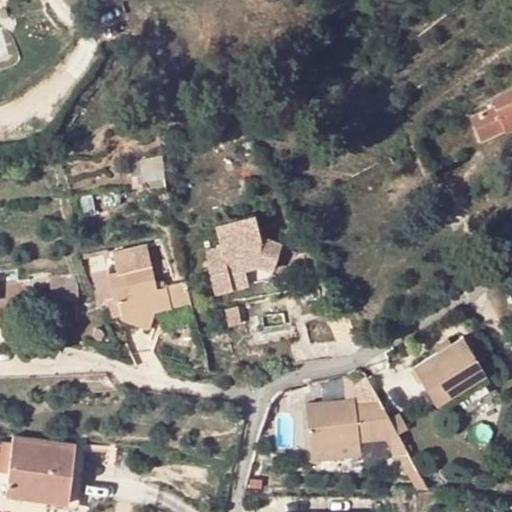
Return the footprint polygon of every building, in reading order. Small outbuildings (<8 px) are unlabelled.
[(511,129),(511,92),(493,101),(495,106),(472,116),(482,140),(506,129),(507,132),(511,129)] [(261,236),(255,213),(215,222),(221,246),(205,250),(215,292),(232,287),(229,273),(245,269),(259,265),(273,270),(282,243),(261,236)] [(155,278),(147,245),(113,252),(118,272),(108,274),(114,299),(119,298),(122,313),(123,319),(150,327),(155,311),(172,307),(167,285),(164,286),(162,276),(155,278)] [(249,283),(245,269),(229,273),(232,287),(249,283)] [(75,273),(50,274),(53,301),(78,299),(77,281),(75,273)] [(191,303),(186,281),(167,285),(172,307),(191,303)] [(122,313),(119,298),(114,299),(109,300),(112,316),(122,313)] [(288,305),(265,310),(263,301),(225,308),(228,326),(247,322),(249,334),(293,325),(291,316),(303,313),(301,306),(289,308),(288,305)] [(486,372),(463,336),(414,366),(436,403),(486,372)] [(486,372),(454,392),(459,401),(491,381),(486,372)] [(381,402),(356,404),(355,398),(305,403),(310,447),(360,441),(360,439),(384,436),(392,454),(393,454),(404,473),(407,472),(411,457),(411,456),(398,433),(390,417),(381,402)] [(399,412),(390,417),(398,433),(407,428),(399,412)] [(76,443),(14,435),(13,443),(0,441),(0,471),(9,473),(6,493),(23,495),(24,485),(69,491),(76,443)] [(360,441),(310,447),(311,460),(362,455),(360,441)] [(69,491),(24,485),(23,495),(68,501),(69,491)]
